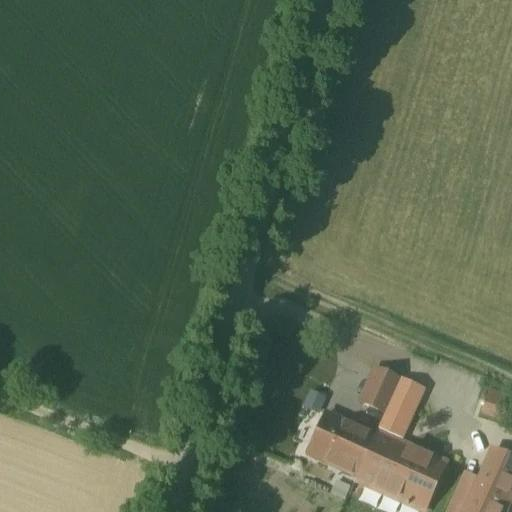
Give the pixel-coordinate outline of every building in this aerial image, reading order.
[(400,383),(374,371),(360,404),(385,416),(400,383)] [(511,419),(511,402),(492,396),(487,411),(511,420),(511,419)] [(374,438),(327,418),(309,457),(357,478),(357,479),(375,439),(374,438)] [(444,467),(375,436),(374,438),(375,439),(357,479),(357,478),(356,481),(423,511),(444,467)] [(511,462),(493,454),(467,511),(507,511),(511,502),(511,462)]
